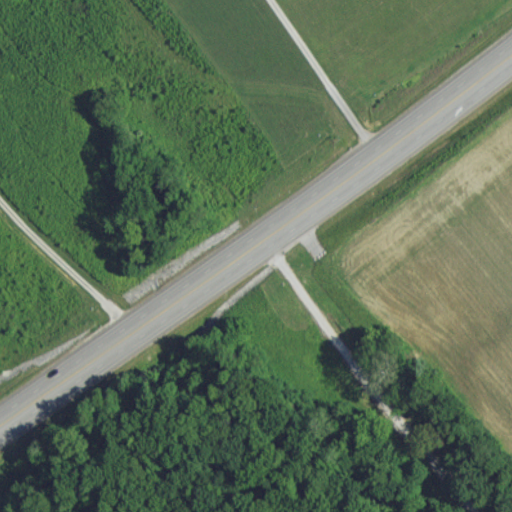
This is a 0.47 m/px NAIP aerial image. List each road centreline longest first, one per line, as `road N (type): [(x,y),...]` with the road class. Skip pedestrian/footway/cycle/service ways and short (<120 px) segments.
road 1 (primary): [(511,53),(0,425)]
road 2 (residential): [(368,165),(266,0)]
